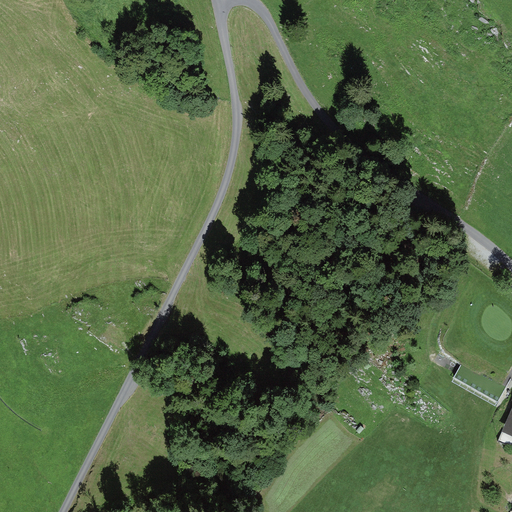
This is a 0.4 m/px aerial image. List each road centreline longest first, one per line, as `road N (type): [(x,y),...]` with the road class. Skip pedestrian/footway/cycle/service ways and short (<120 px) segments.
road 1 (unclassified): [(63,511),(225,187),(237,128),(226,0)]
road 2 (unclassified): [(246,0),(271,22),(309,95),(343,133),(511,261)]
